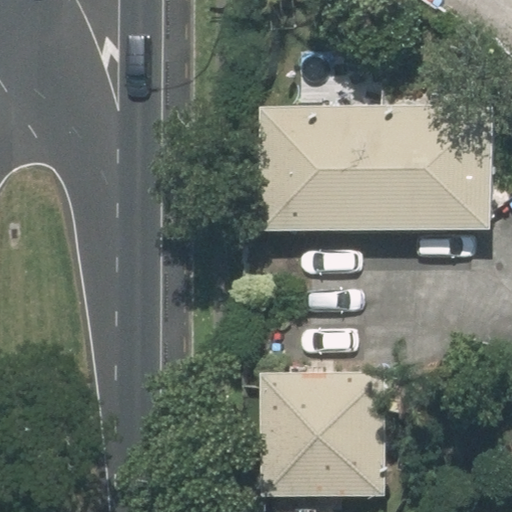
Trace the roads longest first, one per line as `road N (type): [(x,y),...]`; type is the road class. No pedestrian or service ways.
road 1 (primary): [(130,227),(136,511)]
road 2 (primary): [(0,40),(76,97),(130,227)]
road 3 (primary): [(138,0),(130,227)]
